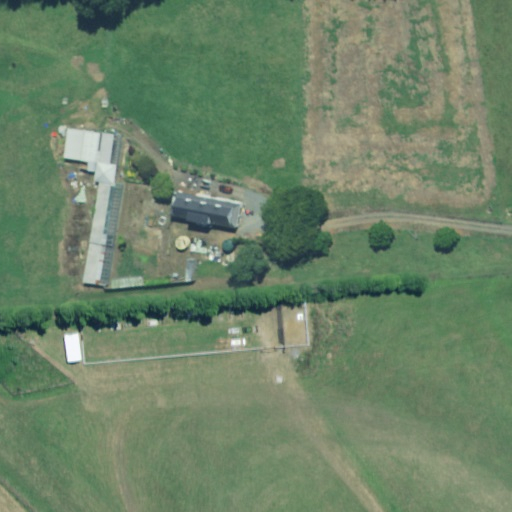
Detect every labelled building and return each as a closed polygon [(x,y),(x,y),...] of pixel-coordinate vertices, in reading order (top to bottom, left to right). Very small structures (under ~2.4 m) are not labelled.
[(104,180),(121,183),(124,164),(117,163),(121,133),(92,129),(86,167),(103,169),(101,180),(104,180)] [(121,183),(104,180),(100,213),(117,215),(121,183)] [(248,203),(182,189),(177,214),(243,227),(245,216),(248,203)] [(116,217),(100,215),(96,241),(113,244),(116,217)] [(111,247),(97,245),(91,282),(106,284),(111,247)] [(118,279),(119,288),(149,285),(148,276),(118,279)]
